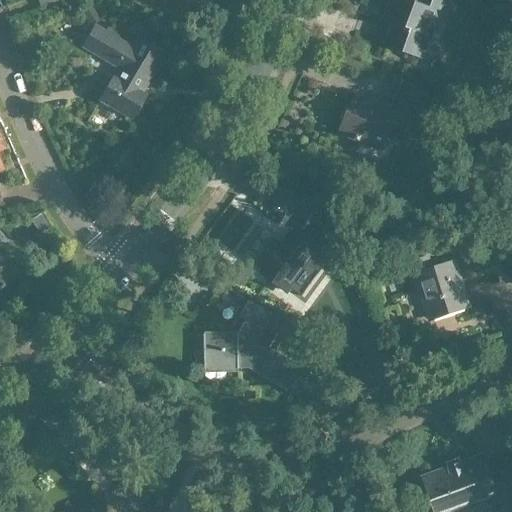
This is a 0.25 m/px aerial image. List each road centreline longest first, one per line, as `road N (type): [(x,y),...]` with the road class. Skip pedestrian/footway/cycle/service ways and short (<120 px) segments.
road 1 (unclassified): [(63,346),(156,427),(188,446),(244,461),(335,449),(511,367)]
road 2 (secondary): [(124,276),(244,108),(286,0)]
road 3 (residential): [(124,276),(61,197),(0,50)]
